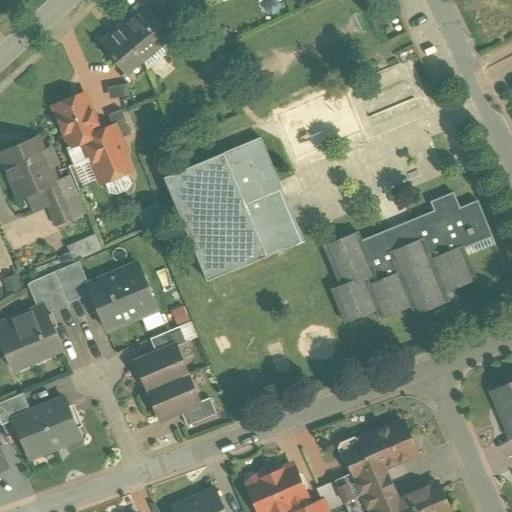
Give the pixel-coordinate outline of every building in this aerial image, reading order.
[(164,0),(146,0),(143,3),(157,20),(171,8),(164,0)] [(181,0),(164,0),(171,8),(181,0)] [(146,9),(134,19),(133,18),(119,30),(141,57),(154,47),(157,50),(172,38),(157,20),(143,3),(142,4),(146,9)] [(141,57),(119,30),(118,31),(119,32),(113,36),(112,35),(101,45),(124,72),(141,57)] [(101,133),(93,113),(94,113),(89,102),(88,102),(85,95),(54,108),(70,147),(66,148),(75,169),(92,161),(102,184),(105,183),(127,174),(130,172),(123,156),(125,151),(121,140),(115,128),(101,133)] [(119,104),(107,109),(115,128),(127,123),(119,104)] [(132,135),(127,123),(115,128),(121,140),(132,135)] [(39,139),(17,148),(17,147),(0,154),(8,173),(15,171),(26,198),(41,192),(58,184),(57,183),(39,139)] [(304,243),(261,139),(165,179),(208,282),(304,243)] [(127,174),(105,183),(110,195),(116,196),(128,191),(132,185),(127,174)] [(58,184),(41,192),(56,227),(76,218),(61,182),(57,183),(58,184)] [(453,194),(431,203),(435,212),(362,242),(358,233),(325,247),(341,287),(332,291),(346,324),(377,311),(381,320),(412,307),(415,316),(449,302),(445,294),(476,281),(463,250),(492,238),(478,202),(460,210),(453,194)] [(0,236),(0,235),(0,270),(12,265),(0,236)] [(79,263),(55,273),(69,305),(92,295),(88,286),(89,286),(79,263)] [(89,286),(88,286),(92,295),(108,332),(158,311),(139,264),(89,286)] [(55,273),(32,282),(43,307),(44,307),(45,307),(48,314),(69,305),(55,273)] [(43,307),(0,325),(0,339),(14,372),(63,351),(48,314),(45,307),(44,307),(43,307)] [(180,328),(151,340),(157,355),(175,347),(176,348),(187,344),(180,328)] [(157,355),(137,363),(149,392),(187,376),(176,348),(175,347),(157,355)] [(187,376),(149,392),(161,421),(181,413),(200,405),(199,404),(187,376)] [(511,383),(492,392),(511,438),(511,383)] [(24,394),(0,403),(0,419),(1,421),(12,417),(14,421),(32,413),(24,394)] [(32,413),(14,421),(29,458),(53,448),(53,450),(81,438),(65,399),(32,413)] [(200,405),(181,413),(187,427),(217,415),(210,399),(199,404),(200,405)] [(364,450),(347,457),(354,474),(354,473),(357,479),(374,472),(374,474),(380,471),(417,455),(403,422),(360,441),(364,450)] [(292,468),(273,476),(272,475),(269,477),(265,475),(254,480),(252,484),(249,486),(260,511),(282,511),(291,508),(292,511),(310,511),(309,509),(306,502),(308,501),(293,467),(291,467),(292,468)] [(354,474),(317,490),(323,503),(327,511),(345,504),(363,496),(387,486),(380,471),(374,474),(374,472),(357,479),(354,473),(354,474)] [(394,502),(393,503),(396,511),(449,511),(437,483),(394,502)] [(387,486),(363,496),(369,510),(369,511),(396,511),(393,503),(394,502),(387,486)] [(225,511),(216,490),(172,509),(173,511),(225,511)] [(363,496),(345,504),(348,511),(363,511),(369,510),(363,496)] [(326,511),(327,511),(323,503),(309,509),(310,511),(326,511)]
